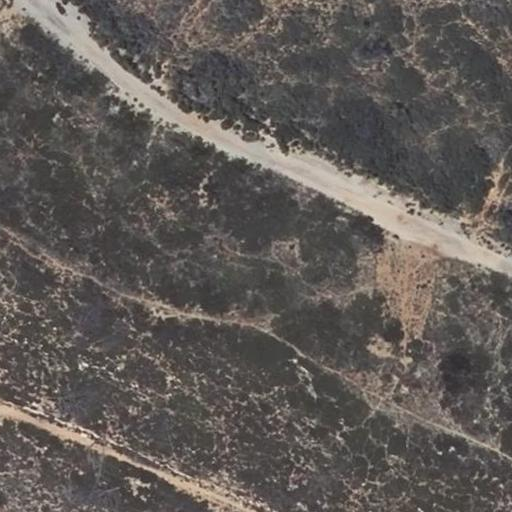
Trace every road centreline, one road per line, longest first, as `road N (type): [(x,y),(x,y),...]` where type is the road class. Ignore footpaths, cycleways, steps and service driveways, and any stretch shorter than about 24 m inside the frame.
road 1 (track): [(31,0),(136,96),(511,265)]
road 2 (track): [(261,511),(0,405)]
